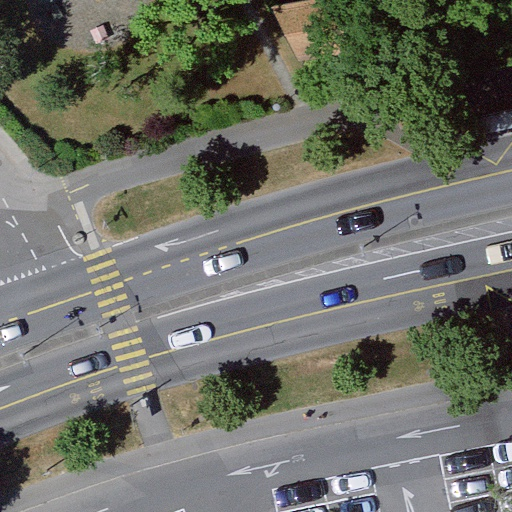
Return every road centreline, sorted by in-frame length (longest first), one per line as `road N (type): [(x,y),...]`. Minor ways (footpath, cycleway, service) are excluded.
road 1 (primary): [(0,406),(341,303),(511,269)]
road 2 (primary): [(511,170),(361,208),(55,306)]
road 3 (residential): [(511,414),(206,478),(102,511)]
